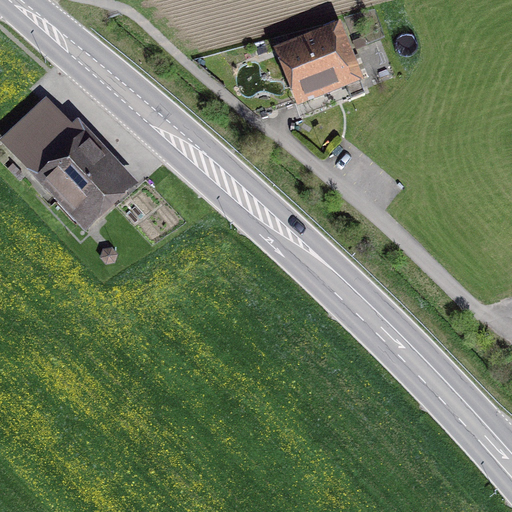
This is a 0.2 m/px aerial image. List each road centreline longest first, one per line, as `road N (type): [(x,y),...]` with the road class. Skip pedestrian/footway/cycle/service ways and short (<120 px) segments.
road 1 (secondary): [(19,0),(248,198),(407,348),(511,464)]
road 2 (residential): [(262,125),(511,334)]
